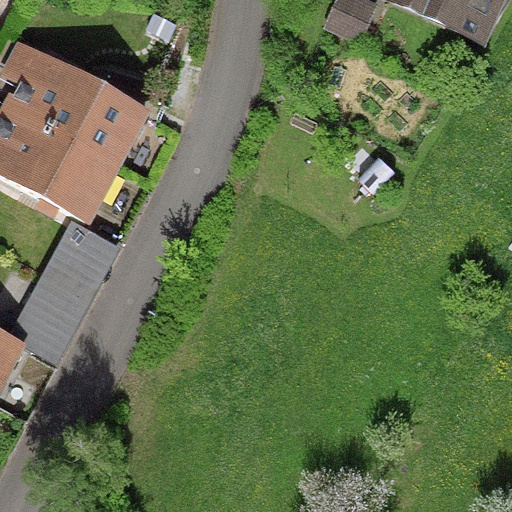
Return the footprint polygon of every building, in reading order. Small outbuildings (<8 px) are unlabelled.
[(370,0),(336,0),(324,28),(361,44),(378,4),(370,0)] [(380,0),(486,46),(505,0),(380,0)] [(177,24),(154,14),(146,31),(169,41),(177,24)] [(17,83),(4,109),(120,167),(150,109),(18,42),(1,75),(17,83)] [(0,176),(92,223),(120,167),(4,109),(0,117),(0,176)] [(120,248),(73,220),(9,332),(26,343),(23,348),(57,368),(120,248)] [(0,392),(23,348),(26,343),(0,329),(0,392)]
